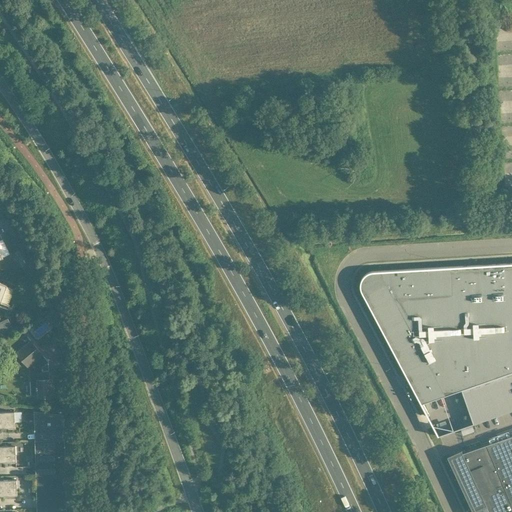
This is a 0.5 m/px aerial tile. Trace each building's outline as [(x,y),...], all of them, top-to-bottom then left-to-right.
[(0,259),(3,258),(11,253),(4,238),(0,230),(0,259)] [(14,236),(8,239),(12,247),(18,244),(14,236)] [(361,281),(360,285),(360,286),(361,288),(362,291),(404,372),(405,372),(405,371),(406,371),(408,374),(406,375),(409,380),(410,379),(412,382),(411,383),(411,382),(410,383),(411,383),(421,403),(422,403),(426,401),(461,389),(462,389),(473,422),(473,423),(511,409),(511,262),(373,271),(370,272),(365,275),(361,281)] [(0,308),(7,312),(10,305),(1,301),(7,285),(0,282),(0,308)] [(59,317),(53,321),(59,330),(65,327),(59,317)] [(0,337),(14,331),(8,318),(0,321),(0,337)] [(17,318),(14,320),(18,329),(31,322),(17,318)] [(37,380),(30,381),(31,395),(38,394),(38,396),(52,396),(51,379),(50,379),(49,370),(42,370),(42,367),(49,361),(31,340),(17,352),(28,366),(34,361),(37,365),(37,380)] [(34,410),(35,440),(65,439),(64,414),(34,410)] [(0,426),(8,427),(8,429),(15,429),(15,411),(0,411),(0,426)] [(511,511),(511,434),(462,452),(461,450),(462,450),(462,449),(447,456),(473,511),(474,511),(488,505),(491,511),(511,511)] [(35,440),(36,474),(66,473),(65,439),(35,440)] [(0,460),(9,461),(9,463),(16,463),(16,445),(2,445),(0,445),(0,460)] [(36,474),(37,508),(67,507),(66,473),(36,474)] [(0,495),(10,495),(10,497),(17,497),(17,479),(0,479),(0,495)]
